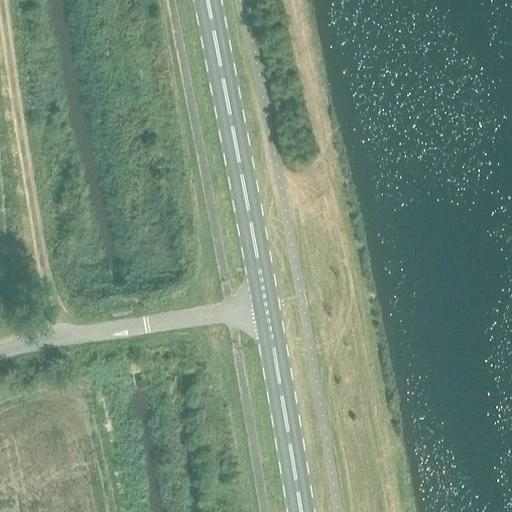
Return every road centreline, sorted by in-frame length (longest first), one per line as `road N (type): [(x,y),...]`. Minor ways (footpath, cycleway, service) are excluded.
road 1 (primary): [(265,305),(206,0)]
road 2 (unclassified): [(0,354),(53,337),(265,305)]
road 3 (primary): [(300,511),(265,305)]
